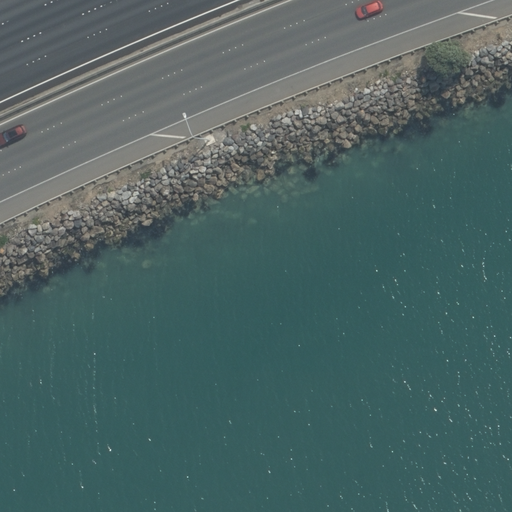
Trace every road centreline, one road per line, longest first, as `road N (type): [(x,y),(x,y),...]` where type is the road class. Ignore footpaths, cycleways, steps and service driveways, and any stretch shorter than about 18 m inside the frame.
road 1 (motorway): [(365,0),(174,73),(0,154)]
road 2 (motorway): [(0,82),(183,0)]
